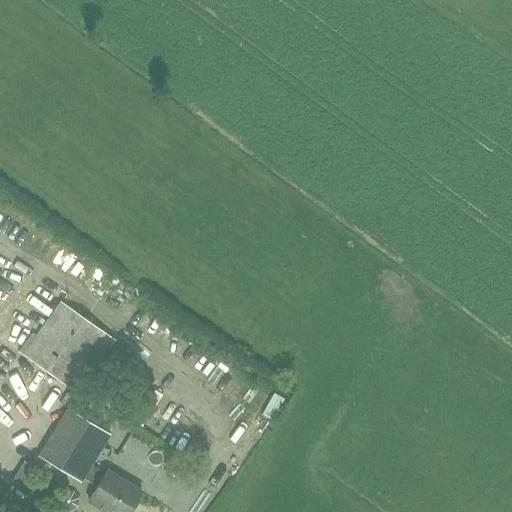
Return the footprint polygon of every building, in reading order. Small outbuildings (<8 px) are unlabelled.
[(72,263),(66,271),(84,282),(89,273),(72,263)] [(63,304),(31,349),(27,356),(79,393),(116,341),(63,304)] [(41,305),(25,327),(33,333),(49,310),(41,305)] [(71,410),(64,422),(43,457),(84,482),(87,478),(101,486),(92,502),(109,511),(132,511),(145,492),(110,471),(108,474),(93,465),(111,435),(71,410)] [(256,425),(242,452),(253,457),(267,431),(256,425)]
